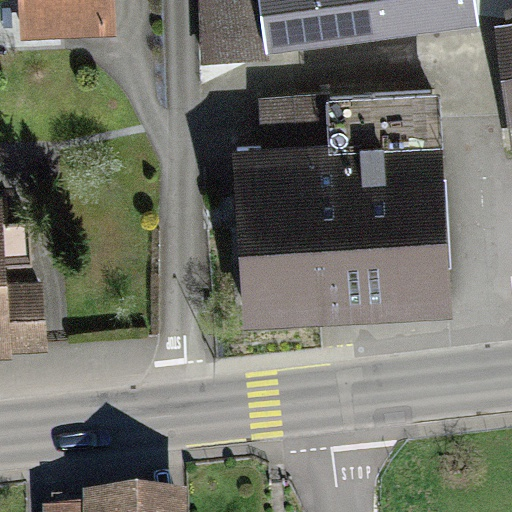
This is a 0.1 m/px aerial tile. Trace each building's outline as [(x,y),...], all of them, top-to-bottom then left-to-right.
[(256,0),(200,0),(203,61),(266,58),(256,0)] [(468,0),(262,0),(268,49),(471,24),(468,0)] [(511,29),(499,31),(511,128),(511,29)] [(268,157),(240,158),(247,320),(444,312),(435,100),(266,107),(268,157)] [(7,199),(0,199),(0,348),(41,348),(39,278),(9,279),(7,199)] [(186,511),(186,493),(48,498),(48,511),(186,511)]
